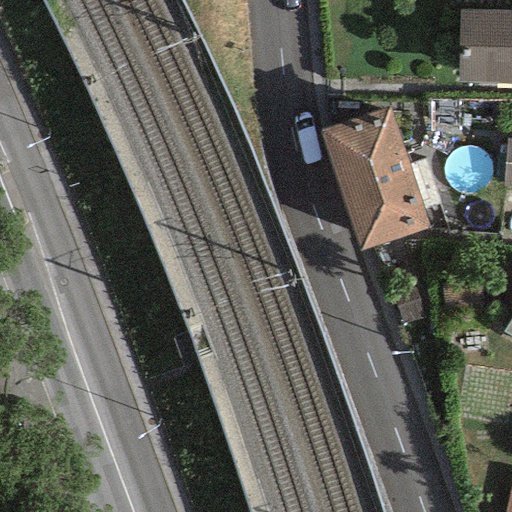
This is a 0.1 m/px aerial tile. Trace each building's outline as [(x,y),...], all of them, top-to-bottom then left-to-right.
[(511,11),(458,10),(457,82),(511,83),(511,11)] [(318,132),(339,193),(409,170),(388,108),(318,132)] [(511,187),(511,139),(506,140),(503,187),(511,187)] [(429,228),(409,170),(339,193),(358,252),(429,228)] [(511,316),(503,332),(511,338),(511,316)]
